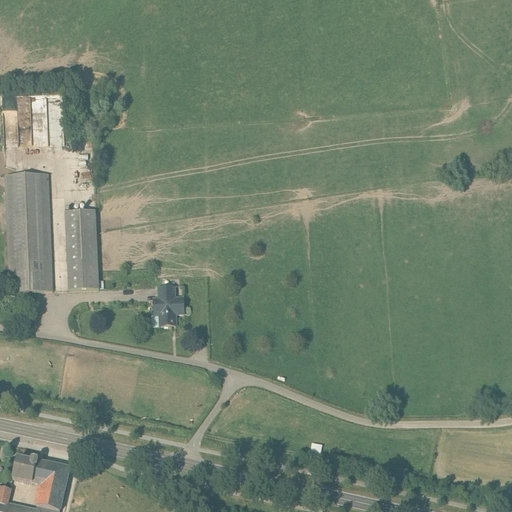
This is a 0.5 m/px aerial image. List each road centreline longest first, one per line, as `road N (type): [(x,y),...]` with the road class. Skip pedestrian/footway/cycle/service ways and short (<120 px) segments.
road 1 (unclassified): [(236,374),(374,423),(511,419)]
road 2 (unclassified): [(0,327),(236,374)]
road 3 (primary): [(403,511),(186,464)]
road 4 (primary): [(160,459),(0,424)]
